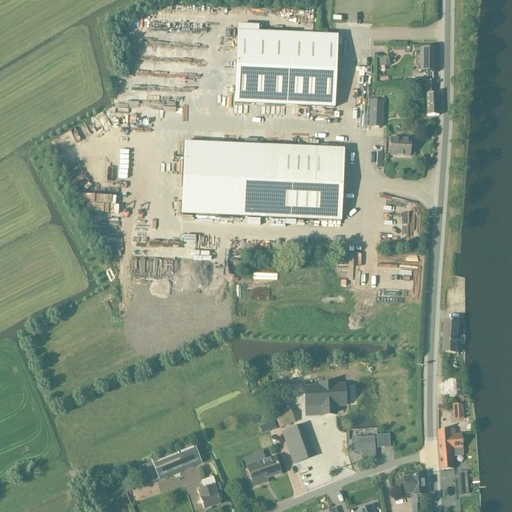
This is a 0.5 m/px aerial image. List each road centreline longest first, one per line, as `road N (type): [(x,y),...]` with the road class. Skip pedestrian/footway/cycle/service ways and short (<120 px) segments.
road 1 (secondary): [(432,454),(449,0)]
road 2 (unknown): [(366,183),(350,241),(220,229),(210,208),(216,132),(237,124),(346,129)]
road 3 (unclassified): [(273,511),(432,454)]
